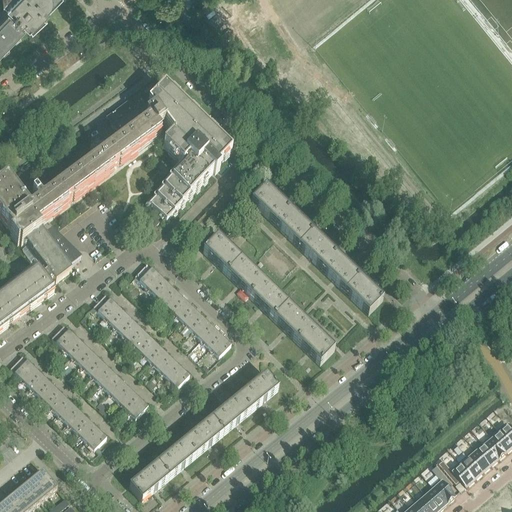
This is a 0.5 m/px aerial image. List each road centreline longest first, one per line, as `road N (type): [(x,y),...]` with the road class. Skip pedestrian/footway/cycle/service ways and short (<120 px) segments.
road 1 (residential): [(435,311),(118,11)]
road 2 (residential): [(89,483),(242,352),(239,338),(150,252)]
road 3 (secondary): [(435,311),(187,511)]
road 4 (secondary): [(220,511),(449,326)]
road 5 (residential): [(0,355),(150,252)]
road 6 (residential): [(118,11),(0,95)]
road 7 (residential): [(89,483),(0,396)]
